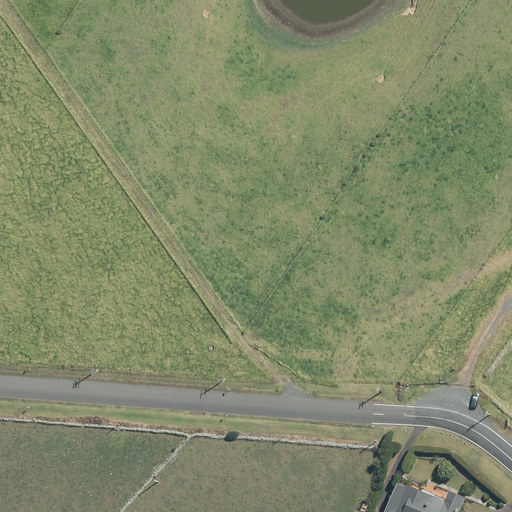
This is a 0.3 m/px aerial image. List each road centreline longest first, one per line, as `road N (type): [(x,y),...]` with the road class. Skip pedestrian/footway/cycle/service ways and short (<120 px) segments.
road 1 (unclassified): [(0,386),(433,416),(479,433),(511,459)]
road 2 (track): [(304,407),(233,332),(0,0)]
road 3 (track): [(511,290),(485,327),(448,419)]
